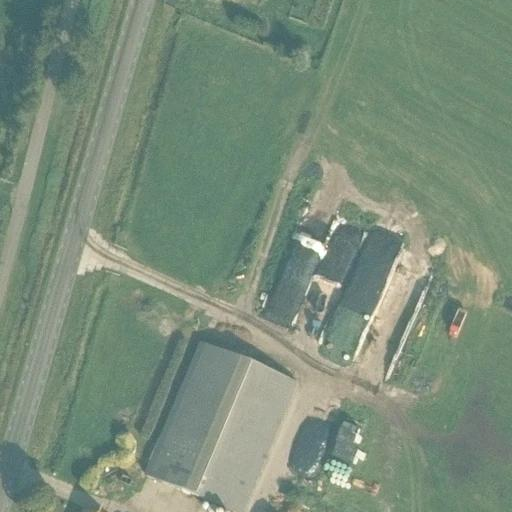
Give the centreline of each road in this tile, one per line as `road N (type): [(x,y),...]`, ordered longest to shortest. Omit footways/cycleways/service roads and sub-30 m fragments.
road 1 (secondary): [(0,498),(142,0)]
road 2 (unclassified): [(0,273),(71,0)]
